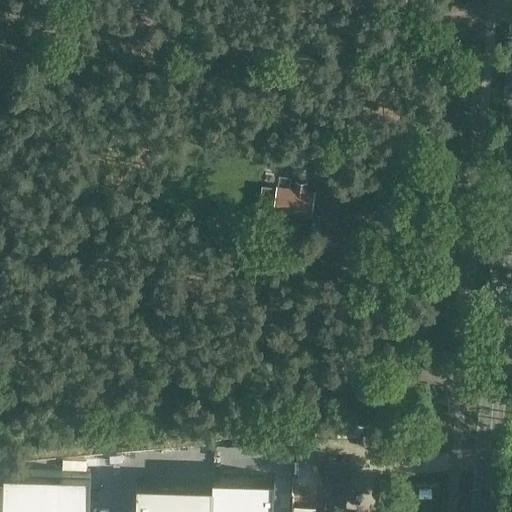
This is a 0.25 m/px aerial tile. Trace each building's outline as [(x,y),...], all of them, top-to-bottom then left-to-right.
[(312,151),(311,160),(322,162),(323,153),(312,151)] [(262,185),(259,207),(275,209),(311,213),(314,192),(305,190),(306,182),(297,181),(296,189),(262,185)] [(380,432),(363,433),(364,445),(372,445),(372,448),(381,447),(380,432)] [(0,511),(89,511),(91,473),(4,471),(4,474),(0,474),(0,511)] [(344,511),(348,472),(326,471),(325,484),(328,484),(325,511),(344,511)] [(214,481),(212,511),(274,511),(275,475),(213,473),(213,481),(214,481)] [(137,479),(135,511),(212,511),(214,481),(213,481),(137,479)]
